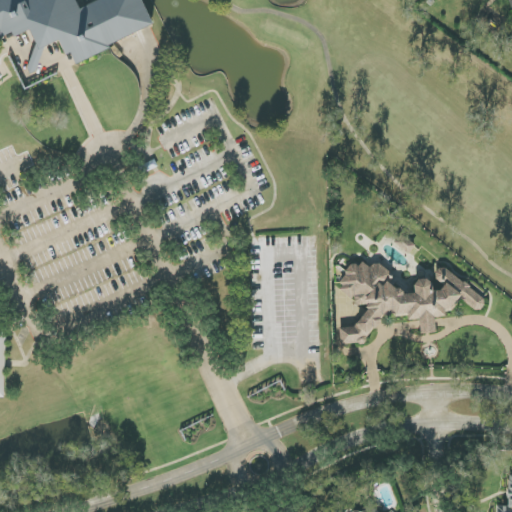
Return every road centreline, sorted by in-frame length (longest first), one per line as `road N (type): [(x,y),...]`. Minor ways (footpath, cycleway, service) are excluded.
road 1 (tertiary): [(511,396),(391,397),(340,407),(249,444)]
road 2 (tertiary): [(279,474),(394,426),(511,426)]
road 3 (tertiary): [(249,444),(78,511)]
